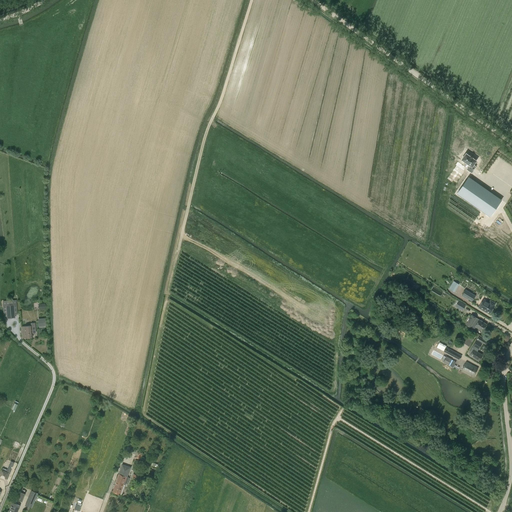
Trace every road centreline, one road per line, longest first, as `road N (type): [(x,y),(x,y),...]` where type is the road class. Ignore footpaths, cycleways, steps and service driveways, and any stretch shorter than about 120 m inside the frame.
road 1 (unclassified): [(250,0),(207,127),(142,412)]
road 2 (unclassified): [(511,151),(305,0)]
road 3 (unclassified): [(499,511),(510,478),(503,372),(511,346)]
